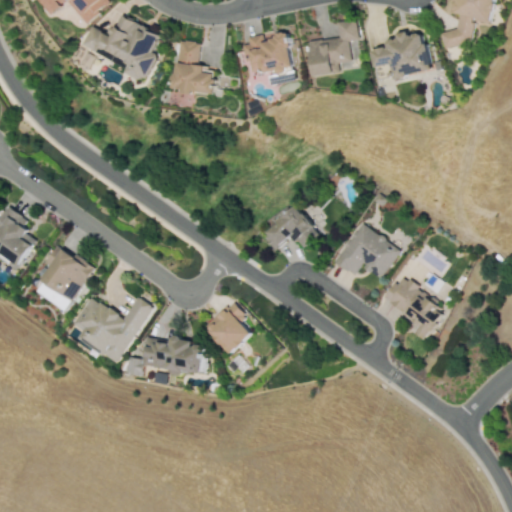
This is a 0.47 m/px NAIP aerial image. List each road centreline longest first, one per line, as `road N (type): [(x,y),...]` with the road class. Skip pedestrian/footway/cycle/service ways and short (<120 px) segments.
road 1 (tertiary): [(248,271),(458,424),(511,507)]
road 2 (tertiary): [(0,62),(62,139),(248,271)]
road 3 (residential): [(223,254),(187,292),(0,161)]
road 4 (residential): [(275,290),(288,273),(306,271),(377,322),(381,338),(368,357)]
